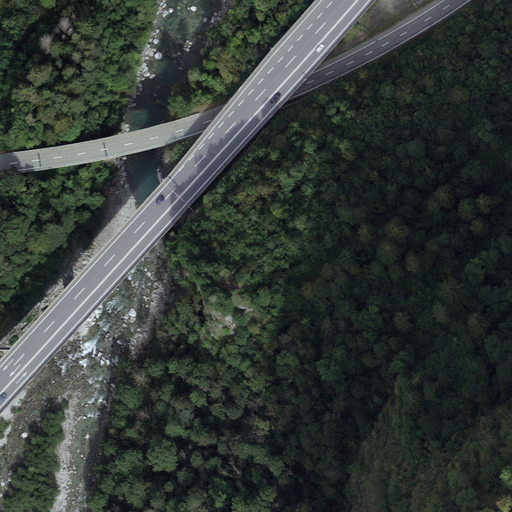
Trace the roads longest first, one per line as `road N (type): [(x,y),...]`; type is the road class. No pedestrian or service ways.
road 1 (trunk): [(0,382),(345,0)]
road 2 (tertiary): [(0,165),(111,148),(238,113),(379,48),(454,0)]
